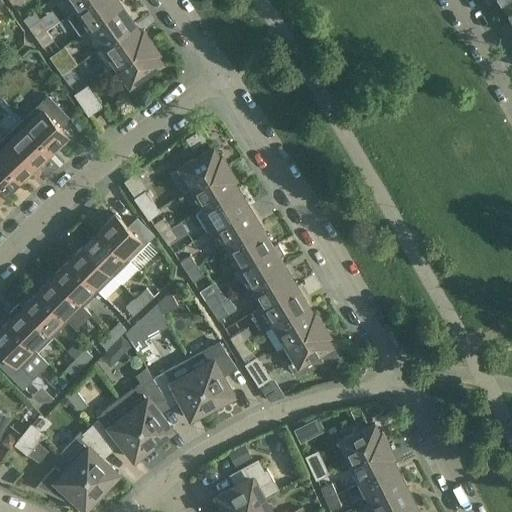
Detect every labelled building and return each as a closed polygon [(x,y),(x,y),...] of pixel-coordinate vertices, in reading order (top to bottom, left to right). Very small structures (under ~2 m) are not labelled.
[(27,2),(25,0),(10,0),(17,9),(27,2)] [(91,26),(122,4),(119,0),(88,0),(78,8),(68,15),(81,33),(91,26)] [(511,0),(502,0),(511,15),(511,0)] [(122,4),(91,26),(104,45),(135,23),(122,4)] [(37,37),(46,29),(39,19),(29,26),(37,37)] [(135,23),(104,45),(117,63),(151,40),(144,29),(141,31),(135,23)] [(53,39),(46,29),(37,37),(44,46),(53,39)] [(159,50),(151,40),(117,63),(131,83),(162,61),(156,52),(159,50)] [(62,74),(72,67),(65,57),(55,64),(62,74)] [(79,77),(72,67),(62,74),(69,84),(79,77)] [(88,85),(76,93),(90,114),(102,106),(88,85)] [(23,119),(51,149),(67,134),(59,125),(68,116),(48,95),(39,104),(23,119)] [(23,119),(7,134),(35,164),(51,149),(23,119)] [(7,134),(0,140),(0,157),(20,179),(35,164),(7,134)] [(214,147),(181,166),(171,173),(183,192),(193,186),(229,165),(222,154),(219,155),(214,147)] [(0,189),(4,193),(20,179),(0,157),(0,189)] [(193,186),(205,206),(238,186),(233,178),(236,176),(229,165),(193,186)] [(217,225),(249,206),(238,186),(205,206),(197,211),(208,230),(217,225)] [(159,210),(145,190),(136,197),(149,217),(159,210)] [(249,206),(217,225),(228,245),(261,225),(249,206)] [(116,214),(100,230),(129,258),(154,234),(137,217),(128,226),(116,214)] [(161,233),(171,226),(164,216),(154,223),(161,233)] [(228,245),(240,264),(273,245),(261,225),(228,245)] [(171,226),(161,233),(168,243),(178,236),(171,226)] [(100,230),(85,245),(113,274),(121,282),(123,283),(137,269),(128,259),(129,258),(100,230)] [(113,274),(85,245),(69,260),(98,289),(105,297),(121,282),(113,274)] [(273,245),(240,264),(252,284),(285,264),(273,245)] [(187,271),(197,264),(190,254),(180,260),(187,271)] [(98,289),(69,260),(54,275),(83,304),(98,289)] [(197,264),(187,271),(194,281),(204,274),(197,264)] [(285,264),(252,284),(264,304),(296,284),(285,264)] [(83,304),(54,275),(39,290),(67,319),(77,329),(92,314),(82,305),(83,304)] [(296,284),(264,304),(275,323),(308,304),(296,284)] [(136,297),(144,305),(154,295),(147,287),(136,297)] [(39,290),(23,306),(52,335),(67,319),(39,290)] [(212,309),(222,302),(215,292),(205,299),(212,309)] [(134,314),(144,305),(136,297),(126,306),(134,314)] [(52,335),(23,306),(19,302),(9,312),(13,316),(8,321),(37,350),(52,335)] [(229,312),(222,302),(212,309),(219,319),(229,312)] [(308,304),(275,323),(287,343),(323,322),(316,310),(313,312),(308,304)] [(109,330),(117,338),(127,328),(119,320),(109,330)] [(0,345),(0,362),(24,387),(49,362),(37,350),(8,321),(0,329),(0,345)] [(329,333),(323,322),(287,343),(281,348),(296,374),(321,359),(317,352),(332,343),(326,334),(329,333)] [(107,348),(117,338),(109,330),(99,340),(107,348)] [(230,336),(236,347),(247,341),(240,330),(230,336)] [(208,348),(187,358),(193,369),(212,404),(233,393),(220,369),(233,362),(219,341),(208,348)] [(247,341),(236,347),(243,357),(253,351),(247,341)] [(85,347),(75,358),(83,365),(93,355),(85,347)] [(269,377),(256,357),(246,363),(259,383),(269,377)] [(74,376),(83,365),(75,358),(66,368),(74,376)] [(167,369),(154,378),(167,398),(178,391),(191,416),(212,404),(193,369),(187,358),(167,369)] [(141,381),(119,397),(153,442),(173,428),(156,406),(167,398),(154,378),(144,384),(141,381)] [(153,442),(119,397),(97,415),(99,418),(91,426),(108,444),(118,435),(134,457),(153,442)] [(0,434),(9,415),(0,411),(0,434)] [(319,417),(304,424),(295,429),(301,443),(311,438),(326,430),(319,417)] [(375,423),(341,440),(351,461),(388,442),(382,430),(380,432),(375,423)] [(42,433),(31,424),(16,443),(27,452),(42,433)] [(60,450),(72,462),(102,489),(118,472),(98,453),(108,444),(91,426),(83,433),(80,430),(60,450)] [(351,461),(361,481),(396,464),(391,455),(394,454),(388,442),(351,461)] [(328,472),(318,451),(307,455),(317,477),(328,472)] [(235,511),(264,497),(278,489),(267,469),(264,470),(258,459),(236,471),(242,482),(217,495),(226,511),(235,511)] [(85,507),(102,489),(72,462),(63,472),(56,465),(37,486),(65,498),(71,493),(85,507)] [(406,484),(396,464),(361,481),(372,501),(406,484)] [(321,487),(326,498),(337,493),(332,482),(321,487)] [(376,511),(401,511),(416,505),(406,484),(372,501),(376,511)] [(337,493),(326,498),(331,509),(342,505),(337,493)] [(283,511),(272,511),(264,497),(235,511),(286,511),(283,511)]
